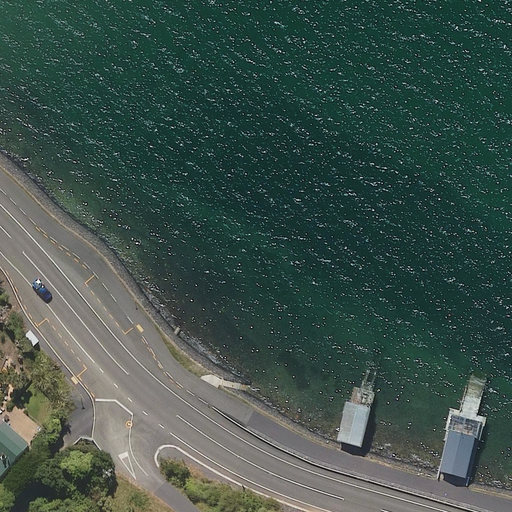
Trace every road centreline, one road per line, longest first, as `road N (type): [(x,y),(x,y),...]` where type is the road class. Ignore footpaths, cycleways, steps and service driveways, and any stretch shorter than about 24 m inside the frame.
road 1 (secondary): [(382,511),(282,478),(204,434),(143,386)]
road 2 (secondary): [(143,386),(0,226)]
road 3 (residential): [(143,386),(129,448),(185,511)]
